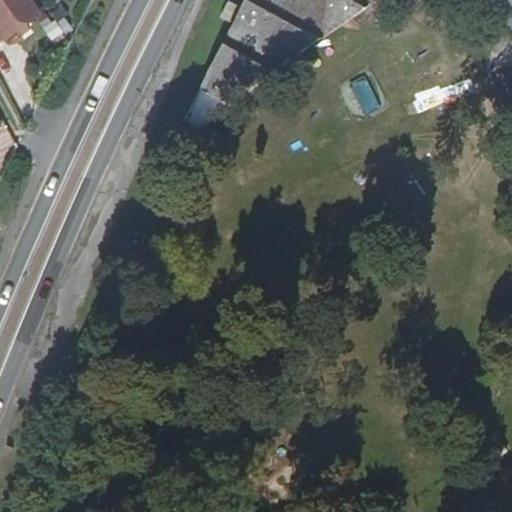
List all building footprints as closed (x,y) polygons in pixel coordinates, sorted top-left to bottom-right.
[(28,0),(0,0),(0,41),(38,13),(28,0)] [(247,0),(185,126),(198,133),(226,112),(277,73),(369,10),(384,0),(247,0)] [(388,0),(384,0),(369,10),(378,23),(396,11),(388,0)] [(410,0),(418,14),(430,9),(439,1),(437,0),(410,0)] [(511,26),(511,0),(481,0),(484,7),(492,16),(511,26)] [(454,404),(492,462),(508,452),(471,393),(454,404)] [(511,466),(502,474),(511,488),(511,466)]
